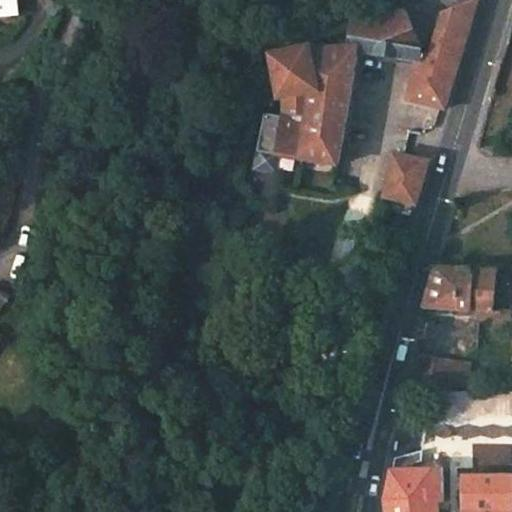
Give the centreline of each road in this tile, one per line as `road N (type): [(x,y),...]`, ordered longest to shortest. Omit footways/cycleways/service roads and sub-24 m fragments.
road 1 (secondary): [(361,511),(497,0)]
road 2 (residential): [(0,198),(33,126),(63,24)]
